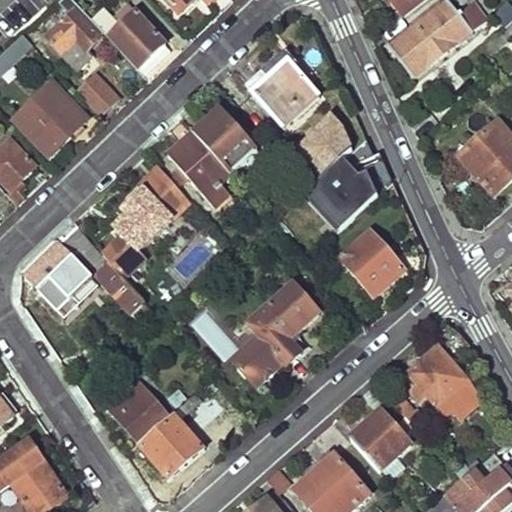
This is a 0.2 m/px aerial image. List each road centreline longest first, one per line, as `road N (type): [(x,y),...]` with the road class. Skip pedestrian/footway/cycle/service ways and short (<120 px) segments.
road 1 (residential): [(0,267),(278,0)]
road 2 (residential): [(196,511),(458,280)]
road 3 (tertiary): [(331,0),(458,280)]
road 4 (residential): [(131,511),(0,316)]
